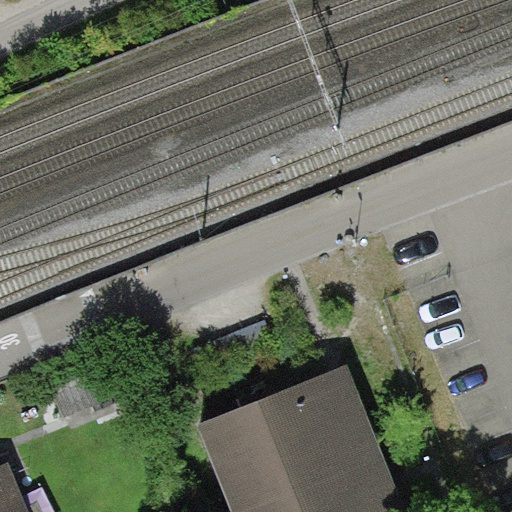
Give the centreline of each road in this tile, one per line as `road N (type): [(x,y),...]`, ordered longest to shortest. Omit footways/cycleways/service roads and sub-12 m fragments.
road 1 (residential): [(0,346),(354,213),(511,163)]
road 2 (unknown): [(473,175),(511,312)]
